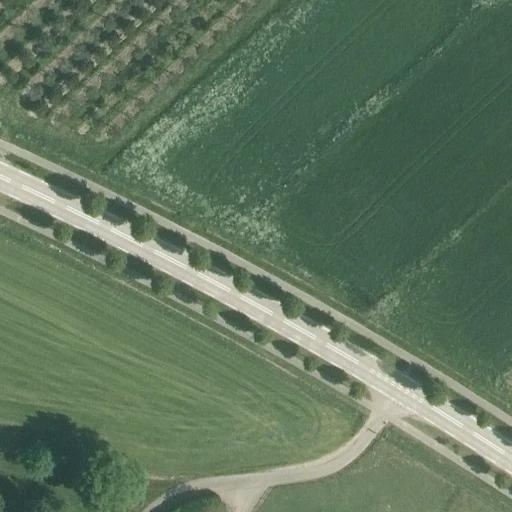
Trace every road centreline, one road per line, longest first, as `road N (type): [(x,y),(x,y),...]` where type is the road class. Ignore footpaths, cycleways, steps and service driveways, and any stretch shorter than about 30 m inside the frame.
road 1 (secondary): [(398,386),(0,176)]
road 2 (unclassified): [(160,511),(188,491),(333,468),(359,446),(398,386)]
road 3 (secondary): [(511,458),(398,386)]
